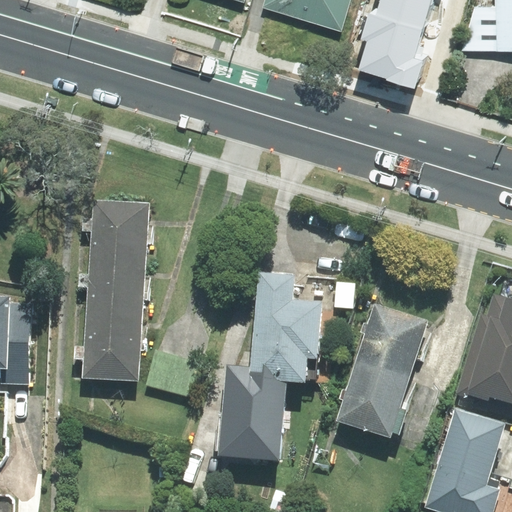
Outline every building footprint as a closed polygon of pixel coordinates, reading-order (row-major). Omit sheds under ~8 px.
[(353,0),(267,0),(265,6),(343,31),(353,0)] [(435,46),(436,0),(376,0),(375,44),(435,46)] [(511,0),(497,0),(498,8),(461,8),(462,50),(511,49),(511,0)] [(149,203),(94,200),(93,219),(83,218),(82,231),(92,232),(90,261),(146,264),(147,244),(152,245),(153,225),(148,225),(149,203)] [(146,264),(90,261),(90,275),(79,274),(79,286),(89,287),(87,318),(142,321),(143,299),(149,299),(151,276),(145,276),(146,264)] [(257,271),(250,366),(268,368),(277,381),(285,381),(305,383),(305,379),(316,380),(322,301),(293,299),(295,273),(257,271)] [(355,283),(336,282),(335,307),(353,308),(355,283)] [(487,315),(481,313),(458,391),(488,399),(489,396),(511,403),(511,299),(494,294),(487,315)] [(0,296),(0,378),(1,379),(1,383),(28,384),(30,303),(10,303),(10,297),(0,296)] [(428,321),(375,304),(357,360),(410,377),(416,360),(421,362),(430,332),(424,331),(428,321)] [(142,326),(142,321),(87,318),(85,346),(75,346),(74,359),(83,359),(82,377),(139,380),(140,350),(146,350),(147,327),(142,326)] [(198,363),(156,350),(146,385),(188,397),(198,363)] [(357,360),(337,420),(390,437),(392,432),(399,434),(416,383),(409,381),(410,377),(357,360)] [(279,460),(285,381),(277,381),(268,368),(250,366),(226,364),(219,455),(279,460)] [(503,426),(455,411),(425,507),(442,511),(501,511),(509,487),(511,480),(489,473),(503,426)] [(511,511),(511,488),(509,487),(501,511),(511,511)]
